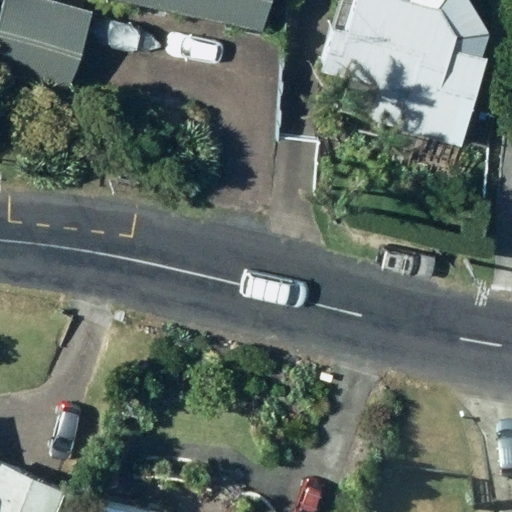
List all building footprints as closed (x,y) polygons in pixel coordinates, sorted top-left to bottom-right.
[(4,0),(0,13),(0,76),(67,98),(90,20),(25,0),(4,0)] [(82,0),(259,39),(267,0),(82,0)] [(339,114),(456,153),(484,66),(474,63),(481,44),(459,0),(340,0),(316,75),(348,86),(339,114)] [(511,106),(508,105),(497,178),(511,180),(511,106)] [(0,511),(41,511),(59,473),(0,446),(0,511)] [(90,475),(82,511),(154,511),(159,489),(90,475)]
